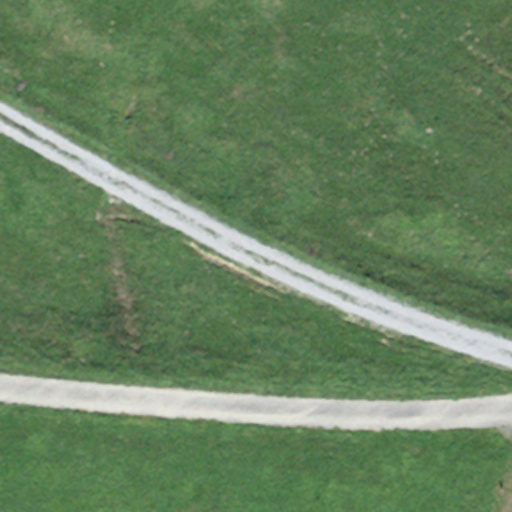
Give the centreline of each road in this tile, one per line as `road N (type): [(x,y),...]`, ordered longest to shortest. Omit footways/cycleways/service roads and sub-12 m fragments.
road 1 (track): [(511,362),(263,269),(0,118)]
road 2 (track): [(511,417),(400,422),(0,394)]
